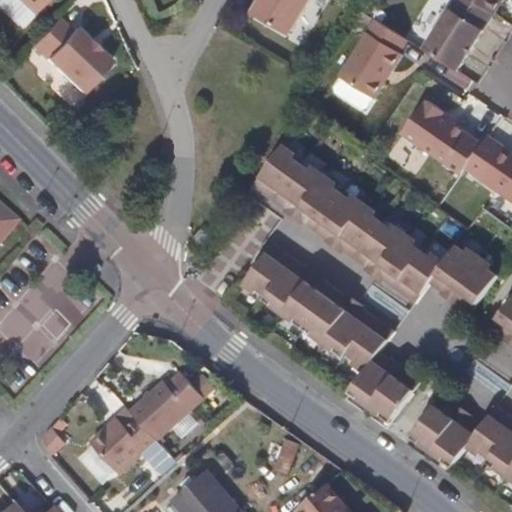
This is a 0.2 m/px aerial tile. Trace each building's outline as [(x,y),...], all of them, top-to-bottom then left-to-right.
[(17,0),(33,13),(44,0),(17,0)] [(323,0),(274,0),(270,7),(306,29),(323,0)] [(460,74),(495,17),(468,0),(458,0),(426,53),(460,74)] [(468,0),(495,17),(496,17),(506,0),(468,0)] [(72,26),(69,29),(56,17),(30,45),(80,91),(109,60),(97,49),(93,52),(84,43),(87,40),(72,26)] [(408,41),(376,21),(341,77),(375,99),(386,81),(384,79),(388,73),(391,74),(403,55),(400,53),(408,41)] [(93,52),(97,49),(87,40),(84,43),(93,52)] [(444,114),(427,102),(424,105),(422,104),(401,132),(461,176),(483,146),(441,117),(444,114)] [(445,260),(285,146),(255,189),(414,302),(428,282),(469,310),(499,269),(490,263),(491,259),(473,246),(468,247),(459,241),(445,260)] [(511,203),(511,155),(503,149),(481,181),(511,203)] [(0,240),(17,221),(0,205),(0,240)] [(394,331),(274,245),(245,286),(364,374),(353,389),(362,396),(360,400),(363,403),(381,414),(384,411),(394,418),(421,380),(380,351),(394,331)] [(511,296),(491,325),(511,340),(511,296)] [(135,418),(157,443),(192,414),(166,383),(131,413),(135,418)] [(511,413),(498,403),(484,424),(441,395),(415,432),(425,439),(426,446),(445,460),(450,458),(457,463),(468,447),(511,477),(511,413)] [(92,442),(120,475),(157,443),(135,418),(126,426),(123,422),(108,435),(105,431),(92,442)] [(108,435),(123,422),(120,419),(105,431),(108,435)] [(68,445),(55,429),(44,444),(54,457),(68,445)] [(237,511),(206,474),(173,501),(181,511),(237,511)] [(350,511),(329,486),(298,511),(297,511),(350,511)]
